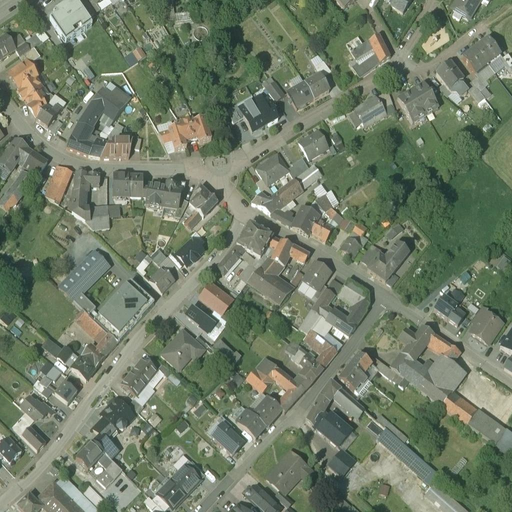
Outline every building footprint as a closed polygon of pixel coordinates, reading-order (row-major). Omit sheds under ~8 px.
[(107,1),(106,0),(90,0),(91,1),(96,8),(107,1)] [(334,0),(344,11),(356,2),(354,0),(334,0)] [(394,0),(394,1),(392,0),(386,0),(385,2),(390,6),(389,8),(402,16),(411,3),(406,0),(394,0)] [(480,3),(474,0),(458,0),(451,11),(461,17),(464,12),(471,17),(480,3)] [(77,6),(88,22),(95,18),(94,17),(86,4),(83,1),(77,6)] [(96,8),(91,1),(86,4),(94,17),(99,13),(96,8)] [(65,45),(91,28),(88,22),(77,6),(76,4),(70,7),(69,5),(52,16),(54,18),(49,22),(50,23),(65,45)] [(385,14),(378,18),(386,32),(394,28),(385,14)] [(94,36),(99,47),(109,42),(103,31),(94,36)] [(41,34),(24,46),(28,52),(45,40),(41,34)] [(5,38),(0,41),(0,62),(14,53),(15,53),(15,52),(5,38)] [(362,48),(351,55),(355,62),(356,63),(373,53),(374,57),(358,69),(364,78),(374,71),(389,60),(378,38),(362,48)] [(357,39),(345,47),(351,55),(362,48),(357,39)] [(500,57),(487,41),(475,51),(487,67),(500,57)] [(24,46),(15,52),(15,53),(14,53),(18,59),(28,52),(24,46)] [(139,61),(145,58),(140,49),(134,52),(139,61)] [(33,51),(19,61),(23,67),(26,64),(28,67),(34,63),(40,60),(33,51)] [(475,51),(462,61),(474,77),(487,67),(475,51)] [(511,63),(507,57),(502,61),(509,70),(511,67),(511,63)] [(355,62),(348,66),(351,70),(356,66),(356,63),(355,62)] [(23,67),(7,77),(19,94),(19,95),(26,90),(24,88),(34,81),(35,81),(36,80),(31,71),(28,67),(26,64),(23,67)] [(323,64),(314,70),(318,78),(319,78),(321,81),(331,75),(323,64)] [(358,69),(356,66),(351,70),(359,81),(364,78),(358,69)] [(462,82),(450,66),(436,77),(443,87),(448,93),(456,87),(462,82)] [(321,81),(319,78),(318,78),(304,87),(312,103),(313,103),(328,94),(321,81)] [(477,80),(471,84),(479,94),(483,91),(484,92),(485,91),(484,90),(477,80)] [(34,81),(24,88),(26,90),(19,95),(19,94),(17,95),(23,103),(25,102),(30,109),(31,110),(41,104),(44,102),(43,101),(40,96),(38,93),(39,92),(41,91),(41,90),(35,81),(34,81)] [(479,94),(471,84),(465,89),(477,106),(484,101),(479,94)] [(274,85),(265,91),(269,97),(275,105),(284,98),(274,85)] [(304,87),(287,96),(289,101),(288,102),(290,106),(291,105),(296,112),(312,103),(304,87)] [(423,87),(397,102),(412,126),(418,122),(419,119),(428,114),(431,114),(437,111),(423,87)] [(443,87),(437,92),(447,100),(451,96),(448,93),(443,87)] [(461,88),(456,87),(448,93),(451,96),(456,97),(459,100),(466,94),(461,88)] [(49,97),(43,89),(41,90),(41,91),(39,92),(41,95),(40,96),(43,101),(49,97)] [(269,97),(265,91),(261,94),(265,100),(269,97)] [(130,102),(118,92),(111,100),(124,110),(130,102)] [(102,93),(91,107),(101,114),(111,100),(102,93)] [(387,93),(375,101),(382,112),(392,106),(387,93)] [(63,99),(57,94),(53,99),(59,104),(60,103),(63,99)] [(53,111),(48,107),(53,99),(49,96),(49,97),(43,101),(44,102),(41,104),(45,110),(51,114),(53,111)] [(59,104),(53,99),(48,107),(53,111),(55,109),(59,105),(59,104)] [(111,100),(101,114),(101,115),(113,124),(122,112),(124,110),(111,100)] [(374,100),(354,112),(364,130),(385,118),(382,112),(375,101),(374,100)] [(265,111),(259,101),(255,104),(268,127),(277,123),(269,109),(265,111)] [(41,104),(31,110),(30,109),(27,111),(36,123),(45,110),(41,104)] [(268,127),(255,104),(239,113),(243,121),(252,137),(268,127)] [(91,107),(77,128),(71,141),(67,151),(88,159),(94,150),(88,147),(90,143),(88,142),(91,132),(92,132),(101,115),(101,114),(91,107)] [(233,127),(243,121),(239,113),(236,108),(228,113),(233,127)] [(51,114),(45,110),(36,123),(47,131),(60,113),(55,109),(53,111),(51,114)] [(110,129),(107,126),(101,135),(107,139),(113,131),(114,131),(126,115),(122,112),(113,124),(110,129)] [(213,131),(209,119),(204,121),(207,133),(213,131)] [(193,124),(192,124),(197,140),(199,146),(210,143),(207,133),(204,121),(193,124)] [(182,124),(182,125),(177,127),(178,129),(179,129),(184,145),(197,140),(192,124),(193,124),(192,122),(188,123),(187,123),(186,122),(184,123),(183,123),(182,124)] [(62,127),(57,123),(49,133),(54,137),(62,127)] [(184,145),(179,129),(178,129),(167,132),(167,133),(171,144),(174,153),(174,154),(186,151),(184,145)] [(100,136),(92,132),(91,132),(88,142),(90,143),(88,147),(94,150),(88,159),(100,162),(107,148),(103,146),(107,139),(101,135),(100,136)] [(167,133),(158,136),(163,147),(164,146),(171,144),(167,133)] [(317,134),(298,145),(308,163),(328,151),(317,134)] [(132,143),(111,142),(110,148),(107,148),(100,162),(128,161),(132,143)] [(15,144),(0,162),(0,167),(11,174),(18,163),(26,151),(15,144)] [(171,144),(164,146),(168,155),(174,153),(171,144)] [(26,151),(18,163),(24,167),(32,156),(26,151)] [(47,165),(32,156),(24,167),(30,171),(28,173),(32,176),(34,174),(38,177),(47,165)] [(276,157),(255,172),(264,185),(267,189),(288,174),(286,172),(276,157)] [(302,161),(291,168),(292,169),(298,179),(300,178),(308,171),(302,161)] [(56,169),(44,199),(54,205),(59,194),(67,173),(56,169)] [(298,179),(292,169),(286,172),(288,174),(293,182),(298,179)] [(315,171),(302,180),(300,178),(298,179),(293,183),(301,194),(321,179),(315,171)] [(86,177),(75,176),(73,194),(84,195),(85,191),(88,192),(89,189),(89,185),(85,185),(86,177)] [(23,177),(14,189),(23,195),(32,183),(23,177)] [(99,177),(86,177),(85,185),(89,185),(89,189),(98,189),(99,177)] [(128,179),(113,178),(113,200),(129,201),(129,200),(128,192),(128,179)] [(142,179),(128,179),(128,192),(129,200),(145,201),(147,193),(142,192),(142,179)] [(275,197),(274,198),(282,209),(301,194),(293,183),(275,197)] [(185,186),(173,184),(173,185),(173,186),(176,189),(175,192),(180,193),(179,201),(181,202),(182,197),(183,197),(185,186)] [(173,185),(169,185),(165,187),(165,191),(162,211),(175,213),(177,213),(179,201),(180,193),(175,192),(176,189),(173,186),(173,185)] [(267,189),(264,185),(258,189),(262,195),(261,197),(267,203),(274,198),(275,197),(267,189)] [(165,191),(148,188),(147,193),(145,201),(144,208),(162,211),(165,191)] [(326,196),(320,188),(316,191),(322,199),(326,196)] [(14,189),(5,201),(13,208),(23,195),(14,189)] [(197,198),(188,207),(191,209),(185,216),(189,220),(183,226),(190,232),(201,220),(203,221),(217,206),(200,189),(194,196),(197,198)] [(59,194),(54,205),(58,208),(63,196),(59,194)] [(85,211),(83,211),(84,208),(84,195),(73,194),(71,216),(84,225),(93,233),(109,231),(107,209),(85,211)] [(274,198),(267,203),(261,197),(251,207),(251,208),(258,210),(269,218),(276,213),(282,209),(274,198)] [(13,208),(5,201),(2,199),(0,201),(0,207),(8,214),(13,208)] [(322,199),(315,204),(324,216),(325,216),(330,212),(322,199)] [(188,205),(181,202),(179,201),(177,213),(175,213),(174,220),(180,221),(188,205)] [(319,221),(301,212),(295,223),(291,231),(308,239),(317,224),(319,221)] [(336,216),(330,212),(325,216),(331,221),(336,216)] [(276,213),(269,218),(276,222),(283,217),(276,213)] [(293,217),(287,214),(283,217),(276,222),(287,228),(291,221),(293,217)] [(325,216),(317,224),(309,237),(325,245),(332,232),(338,227),(331,221),(325,216)] [(342,223),(336,216),(331,221),(338,227),(342,223)] [(291,221),(287,228),(291,231),(295,223),(291,221)] [(350,223),(344,233),(348,236),(355,226),(350,223)] [(272,239),(248,226),(236,248),(246,254),(260,261),(267,248),(272,250),(276,252),(281,244),(272,239)] [(370,236),(357,227),(352,234),(365,243),(370,236)] [(175,256),(175,257),(183,266),(186,269),(203,253),(192,241),(175,256)] [(360,250),(347,242),(339,254),(352,262),(360,250)] [(293,250),(281,244),(276,252),(271,263),(270,264),(283,270),(289,258),(293,250)] [(383,262),(378,258),(367,273),(385,286),(385,285),(392,276),(408,257),(395,247),(383,262)] [(246,254),(236,248),(215,271),(223,279),(246,254)] [(371,248),(360,262),(367,268),(378,254),(371,248)] [(276,252),(272,250),(266,260),(267,261),(271,263),(276,252)] [(308,258),(293,250),(289,258),(304,265),(308,258)] [(166,261),(157,252),(155,254),(147,258),(152,262),(158,269),(166,261)] [(183,266),(175,257),(175,256),(173,254),(167,260),(174,268),(178,271),(183,266)] [(64,285),(58,291),(72,305),(81,297),(107,269),(93,255),(64,285)] [(147,258),(142,264),(136,271),(143,278),(145,275),(143,273),(152,262),(147,258)] [(166,261),(158,269),(161,271),(148,284),(149,284),(161,297),(174,284),(166,276),(174,268),(167,260),(166,261)] [(262,268),(246,286),(279,309),(291,295),(272,283),(283,270),(270,264),(271,263),(267,261),(262,268)] [(252,270),(249,267),(242,275),(243,276),(239,281),(241,283),(246,286),(262,268),(257,264),(252,270)] [(314,266),(302,284),(316,293),(317,294),(322,287),(329,276),(314,266)] [(398,280),(392,276),(385,285),(391,289),(398,280)] [(59,280),(53,286),(58,291),(64,285),(59,280)] [(344,289),(332,282),(327,290),(325,293),(333,298),(338,299),(344,289)] [(246,286),(241,283),(237,288),(242,292),(246,286)] [(367,295),(347,283),(344,289),(338,299),(352,308),(350,311),(354,314),(352,316),(360,322),(366,313),(365,312),(368,307),(367,295)] [(107,338),(116,346),(153,306),(130,284),(98,319),(93,325),(107,338)] [(316,293),(302,284),(298,291),(312,300),(313,298),(316,293)] [(317,294),(316,293),(313,298),(319,302),(325,293),(327,290),(322,287),(317,294)] [(231,305),(209,289),(200,301),(215,313),(221,318),(221,317),(231,305)] [(463,299),(454,292),(447,302),(457,309),(463,299)] [(319,302),(311,314),(299,333),(307,338),(310,334),(309,333),(319,319),(325,324),(332,313),(325,309),(333,298),(325,293),(319,302)] [(87,319),(93,313),(95,311),(81,297),(72,305),(81,314),(82,313),(87,319)] [(443,299),(433,313),(447,323),(447,322),(457,329),(463,321),(453,314),(457,309),(447,302),(443,299)] [(206,338),(215,327),(191,309),(184,318),(198,330),(197,331),(206,338)] [(481,310),(471,323),(476,327),(477,327),(484,316),(485,317),(487,314),(481,310)] [(93,325),(87,319),(82,313),(81,314),(74,322),(102,348),(105,345),(103,343),(107,338),(93,325)] [(93,313),(87,319),(93,325),(98,319),(93,313)] [(227,321),(221,317),(221,318),(215,313),(211,318),(223,327),(227,321)] [(347,324),(332,313),(325,324),(331,327),(348,339),(355,329),(347,324)] [(360,322),(352,316),(347,324),(355,329),(360,322)] [(484,316),(477,327),(476,327),(471,335),(472,335),(472,337),(474,339),(476,338),(488,347),(498,331),(492,327),(494,323),(485,317),(484,316)] [(325,324),(319,319),(309,333),(310,334),(320,342),(325,336),(331,327),(325,324)] [(414,339),(405,333),(399,343),(408,349),(402,356),(413,365),(429,343),(433,337),(422,330),(414,339)] [(193,343),(183,334),(173,345),(172,344),(160,357),(178,373),(191,359),(195,363),(204,353),(193,343)] [(320,342),(310,334),(307,338),(307,339),(325,353),(323,356),(319,361),(327,367),(336,355),(320,342)] [(239,361),(213,336),(205,345),(208,348),(231,370),(239,361)] [(341,349),(325,336),(320,342),(336,355),(341,349)] [(511,337),(510,336),(492,362),(511,375),(511,337)] [(460,355),(433,337),(429,343),(444,353),(441,358),(451,366),(460,355)] [(116,346),(107,338),(103,343),(105,345),(102,348),(101,349),(94,352),(104,360),(116,347),(116,346)] [(205,345),(197,338),(193,343),(204,353),(208,348),(205,345)] [(297,347),(291,343),(285,352),(292,357),(294,359),(298,353),(297,347)] [(62,353),(53,346),(48,353),(55,359),(57,360),(59,357),(62,353)] [(94,352),(90,349),(80,361),(95,372),(104,360),(94,352)] [(95,372),(80,361),(80,362),(65,350),(62,353),(59,357),(66,363),(68,360),(76,366),(74,369),(72,367),(69,370),(86,383),(95,372)] [(55,359),(48,353),(44,359),(51,364),(55,359)] [(305,358),(298,353),(294,359),(292,357),(291,359),(299,366),(305,358)] [(371,367),(358,356),(349,368),(362,379),(371,367)] [(413,365),(402,356),(390,372),(403,381),(408,385),(416,391),(427,375),(421,370),(413,365)] [(314,366),(305,358),(299,366),(304,371),(316,381),(322,373),(315,366),(314,366)] [(434,366),(428,375),(427,375),(416,391),(441,410),(450,398),(465,376),(451,366),(441,358),(440,358),(434,366)] [(147,362),(146,364),(142,361),(131,374),(146,386),(157,373),(151,368),(153,366),(147,362)] [(265,361),(245,383),(261,396),(274,382),(280,374),(265,361)] [(327,367),(319,361),(315,366),(322,373),(327,367)] [(427,362),(421,370),(427,375),(428,375),(434,366),(427,362)] [(390,371),(380,364),(375,370),(391,383),(396,376),(390,372),(390,371)] [(171,375),(161,366),(157,371),(167,381),(171,375)] [(349,368),(338,381),(354,394),(364,380),(362,379),(349,368)] [(61,376),(52,369),(45,378),(54,384),(61,376)] [(316,381),(304,371),(293,385),(304,394),(310,388),(316,381)] [(146,386),(131,374),(121,387),(124,390),(122,392),(128,397),(130,394),(135,399),(146,386)] [(293,385),(280,374),(274,382),(290,395),(284,402),(291,408),(304,394),(293,385)] [(51,385),(44,379),(39,386),(46,391),(51,385)] [(403,381),(398,389),(402,392),(408,385),(403,381)] [(353,402),(330,382),(323,392),(333,401),(334,400),(350,414),(356,407),(352,403),(353,402)] [(76,395),(63,385),(54,397),(67,407),(76,395)] [(150,390),(146,386),(135,399),(133,401),(142,408),(154,393),(150,390)] [(318,398),(305,423),(316,434),(316,433),(327,419),(322,415),(326,409),(333,401),(323,392),(318,398)] [(475,417),(450,398),(441,410),(456,422),(457,421),(467,428),(475,417)] [(251,418),(265,431),(270,424),(271,425),(279,417),(278,416),(281,413),(276,409),(267,400),(251,418)] [(283,400),(276,409),(281,413),(284,416),(291,408),(284,402),(283,400)] [(34,406),(29,401),(20,411),(25,416),(33,423),(41,423),(47,416),(46,416),(47,415),(40,408),(36,404),(34,406)] [(142,408),(133,401),(129,406),(138,415),(143,409),(142,408)] [(115,402),(114,403),(112,403),(109,406),(109,409),(101,417),(103,419),(113,429),(103,440),(108,444),(118,433),(118,434),(119,433),(122,433),(126,429),(126,426),(133,419),(115,402)] [(54,414),(43,405),(40,408),(47,415),(46,416),(47,416),(50,419),(54,414)] [(363,412),(356,407),(350,414),(357,421),(363,412)] [(247,414),(237,426),(255,442),(265,431),(251,418),(247,414)] [(33,423),(25,416),(20,422),(28,429),(33,423)] [(350,434),(329,416),(327,419),(316,433),(337,450),(350,434)] [(506,433),(475,417),(467,428),(495,448),(506,433)] [(389,426),(379,418),(375,423),(384,431),(389,426)] [(103,419),(92,431),(99,437),(102,441),(103,440),(113,429),(103,419)] [(230,436),(234,431),(220,419),(216,424),(221,428),(230,436)] [(28,429),(20,422),(17,425),(18,426),(13,431),(21,439),(29,431),(28,429)] [(407,442),(389,426),(384,431),(412,455),(415,452),(406,444),(407,442)] [(242,447),(230,436),(221,428),(210,440),(231,459),(242,447)] [(45,446),(29,431),(21,439),(37,455),(45,446)] [(412,455),(384,431),(378,443),(429,488),(438,477),(412,455)] [(102,441),(99,437),(92,444),(104,456),(110,462),(118,454),(108,444),(103,440),(102,441)] [(21,455),(8,441),(0,448),(0,455),(9,465),(21,455)] [(92,444),(75,461),(87,473),(97,463),(104,456),(92,444)] [(341,453),(328,469),(341,479),(354,464),(341,453)] [(104,456),(97,463),(106,471),(113,465),(110,462),(104,456)] [(290,456),(266,482),(280,495),(281,496),(298,476),(307,484),(313,477),(290,456)] [(199,474),(189,464),(184,469),(194,479),(199,474)] [(106,471),(106,472),(115,481),(122,474),(113,465),(106,471)] [(54,468),(49,474),(53,477),(58,472),(54,468)] [(194,479),(184,469),(170,484),(186,498),(199,484),(194,479)] [(106,472),(96,482),(105,490),(110,485),(115,481),(106,472)] [(115,481),(110,485),(115,490),(127,478),(122,474),(115,481)] [(170,484),(156,498),(169,510),(170,511),(172,511),(186,498),(170,484)] [(79,511),(53,485),(35,503),(42,510),(42,511),(43,511),(79,511)] [(328,487),(320,496),(328,503),(334,496),(336,494),(328,487)] [(463,511),(434,487),(424,499),(439,511),(463,511)] [(279,511),(255,490),(250,495),(249,494),(247,494),(245,496),(245,498),(246,499),(246,500),(258,511),(278,511),(279,511)] [(281,496),(280,495),(275,500),(287,511),(292,506),(281,496)] [(328,503),(327,504),(335,511),(347,511),(350,510),(334,496),(328,503)] [(35,503),(29,497),(17,509),(19,511),(40,511),(42,511),(42,510),(35,503)] [(166,511),(169,510),(156,498),(151,503),(157,509),(160,511),(166,511)] [(151,503),(148,500),(143,505),(150,511),(153,511),(157,509),(151,503)]
